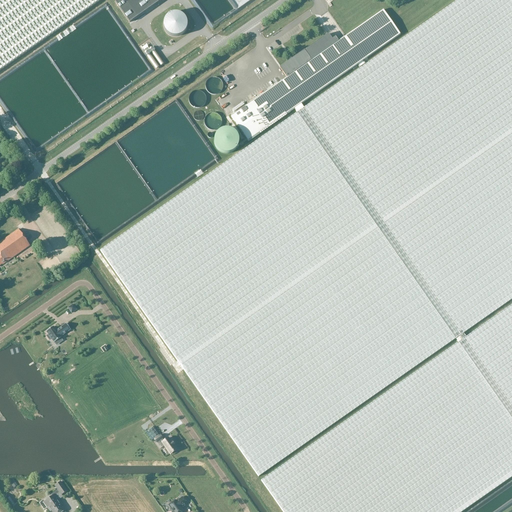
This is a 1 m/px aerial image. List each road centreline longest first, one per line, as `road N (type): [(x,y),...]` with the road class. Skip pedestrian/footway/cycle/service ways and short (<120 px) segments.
road 1 (residential): [(0,338),(77,283),(87,285),(246,511)]
road 2 (tertiary): [(0,199),(285,0)]
